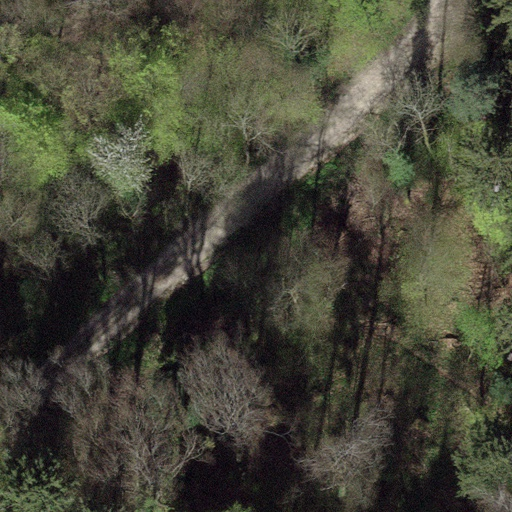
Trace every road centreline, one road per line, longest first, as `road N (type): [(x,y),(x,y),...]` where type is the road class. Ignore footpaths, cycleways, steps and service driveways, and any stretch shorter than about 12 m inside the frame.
road 1 (track): [(468,0),(0,428)]
road 2 (track): [(0,48),(117,0)]
